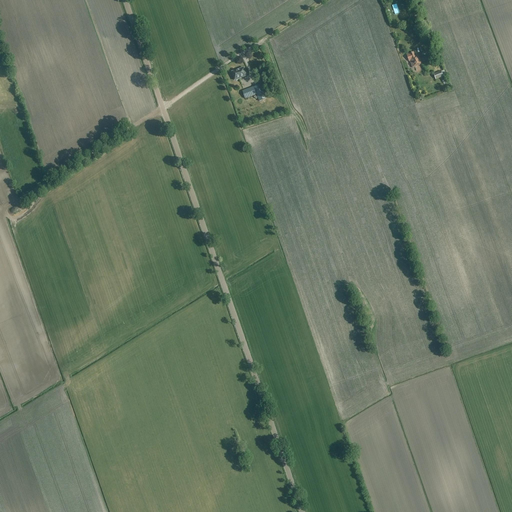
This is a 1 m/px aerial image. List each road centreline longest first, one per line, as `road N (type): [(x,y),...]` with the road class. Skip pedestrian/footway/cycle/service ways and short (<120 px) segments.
road 1 (tertiary): [(301,511),(125,0)]
road 2 (track): [(162,108),(326,0)]
road 3 (track): [(17,201),(163,111)]
